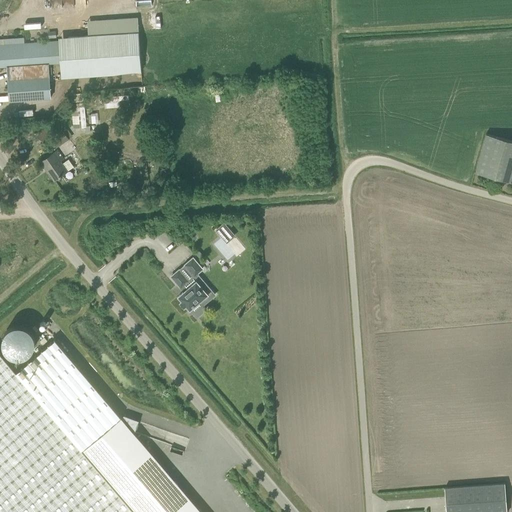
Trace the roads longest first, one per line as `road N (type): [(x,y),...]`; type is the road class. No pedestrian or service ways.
road 1 (unclassified): [(289,511),(0,158)]
road 2 (track): [(0,215),(344,187)]
road 3 (unclassified): [(368,511),(344,187)]
road 4 (track): [(331,0),(344,187)]
road 5 (unclassified): [(511,202),(377,162),(349,172),(344,187)]
